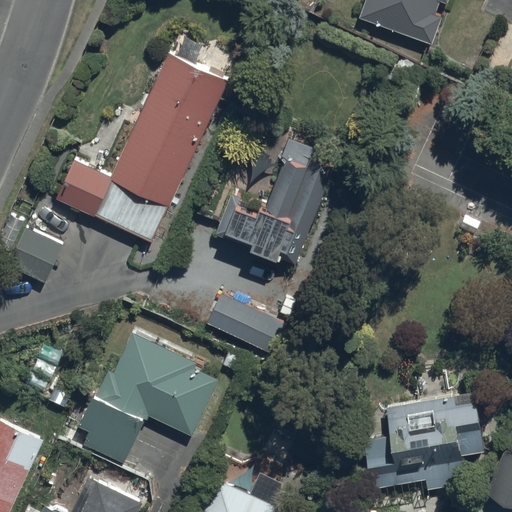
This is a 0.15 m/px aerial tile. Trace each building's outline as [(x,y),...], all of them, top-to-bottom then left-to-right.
[(363,0),(358,12),(430,39),(440,12),(434,10),(437,0),(363,0)] [(203,42),(184,33),(176,50),(168,46),(110,173),(74,157),(57,193),(154,237),(227,75),(194,60),(203,42)] [(217,219),(214,229),(295,262),(335,163),(310,154),(314,144),(287,133),(279,153),(284,155),(265,203),(237,192),(225,222),(217,219)] [(26,220),(9,212),(0,232),(0,259),(45,279),(62,241),(24,225),(26,220)] [(220,289),(207,319),(271,348),(285,318),(220,289)] [(196,358),(131,328),(111,370),(106,367),(94,391),(90,390),(77,418),(90,425),(83,440),(122,459),(145,410),(191,431),(217,376),(193,365),(196,358)] [(474,386),(384,402),(389,431),(362,436),(371,485),(425,475),(427,487),(455,482),(453,470),(464,468),(461,451),(485,447),(474,386)] [(0,414),(0,511),(7,511),(45,437),(0,414)] [(484,489),(511,502),(511,451),(504,447),(484,489)] [(258,467),(248,489),(215,473),(196,511),(277,511),(281,504),(280,503),(290,481),(258,467)] [(67,511),(30,494),(21,511),(140,511),(144,504),(140,502),(142,497),(86,471),(67,511)] [(395,511),(343,488),(331,511),(395,511)]
